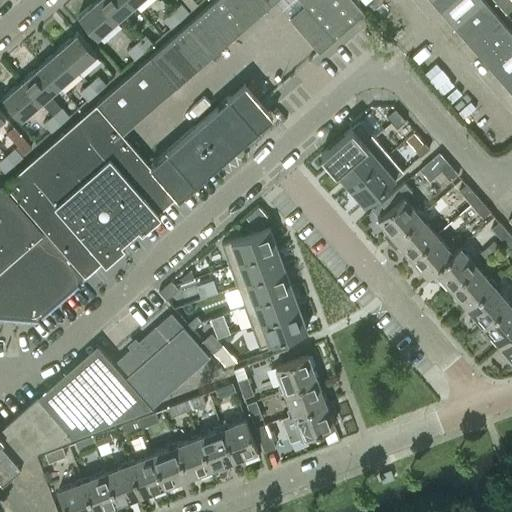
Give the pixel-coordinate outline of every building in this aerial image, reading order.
[(96,36),(114,20),(97,0),(93,0),(77,14),(88,26),(83,30),(92,40),(96,36)] [(363,12),(352,0),(212,0),(95,102),(121,133),(274,0),(299,0),(303,4),(288,17),(318,51),(363,12)] [(97,0),(114,20),(133,4),(129,0),(97,0)] [(429,0),(511,94),(511,33),(482,0),(429,0)] [(511,0),(495,0),(506,13),(511,7),(511,0)] [(189,11),(188,9),(182,2),(172,10),(180,19),(189,11)] [(171,27),(180,19),(172,10),(163,18),(171,27)] [(76,69),(94,53),(75,32),(57,48),(76,69)] [(153,42),(151,41),(145,33),(136,41),(143,50),(153,42)] [(134,58),(143,50),(136,41),(126,49),(134,58)] [(57,85),(76,69),(57,48),(39,63),(57,85)] [(39,101),(57,85),(39,63),(21,79),(39,101)] [(106,83),(105,81),(98,74),(89,82),(97,91),(106,83)] [(21,116),(39,101),(21,79),(2,95),(21,116)] [(87,99),(97,91),(89,82),(80,90),(87,99)] [(250,103),(241,111),(227,95),(148,164),(175,195),(176,195),(177,197),(194,181),(256,128),(252,124),(261,116),(250,103)] [(175,195),(148,164),(121,133),(95,102),(3,181),(84,275),(175,195)] [(69,115),(68,113),(61,106),(52,114),(60,123),(69,115)] [(395,108),(386,115),(391,121),(399,113),(398,111),(395,108)] [(399,113),(391,121),(396,126),(404,119),(399,113)] [(51,131),(60,123),(52,114),(43,122),(51,131)] [(359,119),(321,151),(336,169),(373,137),(359,119)] [(373,137),(336,169),(350,185),(387,153),(373,137)] [(424,141),(415,149),(420,154),(429,147),(424,141)] [(22,155),(21,154),(15,146),(5,154),(13,163),(22,155)] [(456,172),(444,158),(438,151),(427,161),(434,168),(437,165),(448,178),(456,172)] [(387,153),(350,185),(363,201),(401,169),(387,153)] [(0,166),(4,171),(13,163),(5,154),(0,159),(0,166)] [(403,196),(414,187),(407,178),(380,201),(386,208),(376,217),(394,237),(419,214),(403,196)] [(36,315),(82,276),(0,181),(0,306),(1,306),(16,307),(22,315),(36,315)] [(470,203),(477,197),(466,183),(458,190),(470,203)] [(478,219),(488,210),(477,197),(470,203),(460,212),(464,216),(471,210),(478,219)] [(258,205),(246,216),(257,228),(269,217),(258,205)] [(410,256),(436,233),(419,214),(394,237),(410,256)] [(502,240),(509,234),(498,221),(491,227),(502,240)] [(268,225),(221,242),(229,263),(276,246),(268,225)] [(451,251),(450,250),(436,233),(410,256),(426,274),(433,268),(432,268),(451,251)] [(511,252),(511,237),(509,234),(502,240),(511,252)] [(493,239),(479,251),(484,256),(498,244),(493,239)] [(449,287),(475,264),(457,244),(450,250),(451,251),(432,268),(433,268),(449,287)] [(276,246),(229,263),(237,284),(283,267),(276,246)] [(465,305),(491,283),(475,264),(449,287),(465,305)] [(283,267),(237,284),(245,304),(291,287),(283,267)] [(170,278),(164,284),(172,293),(178,287),(170,278)] [(212,279),(197,285),(201,296),(216,290),(212,279)] [(482,324),(507,302),(491,283),(465,305),(482,324)] [(164,284),(158,289),(166,298),(172,293),(164,284)] [(291,287),(245,304),(252,324),(298,307),(291,287)] [(498,343),(511,330),(511,307),(507,302),(482,324),(498,343)] [(298,307),(252,324),(259,344),(305,327),(298,307)] [(150,405),(208,355),(170,311),(112,362),(150,405)] [(222,313),(210,317),(213,327),(226,322),(222,313)] [(196,314),(187,322),(192,327),(201,320),(196,314)] [(511,359),(511,330),(498,343),(511,359)] [(211,332),(202,339),(207,345),(216,337),(211,332)] [(216,337),(207,345),(212,350),(221,343),(216,337)] [(150,405),(112,362),(95,343),(0,426),(0,477),(1,479),(34,450),(150,405)] [(282,390),(314,378),(306,354),(273,366),(282,390)] [(242,397),(251,394),(245,377),(236,380),(242,397)] [(291,413),(323,401),(314,378),(282,390),(291,413)] [(217,398),(234,392),(230,382),(213,389),(217,398)] [(187,409),(205,402),(202,393),(184,400),(187,409)] [(172,415),(187,409),(184,400),(168,406),(172,415)] [(251,421),(260,418),(254,401),(245,405),(251,421)] [(299,437),(332,425),(323,401),(291,413),(299,437)] [(140,427),(159,420),(155,411),(137,418),(140,427)] [(125,433),(140,427),(137,418),(121,424),(125,433)] [(232,459),(255,450),(243,418),(220,427),(232,459)] [(262,451),(273,447),(264,424),(253,428),(262,451)] [(209,468),(232,459),(220,427),(197,436),(209,468)] [(94,444),(112,437),(109,429),(91,436),(94,444)] [(79,450),(94,444),(91,436),(76,441),(79,450)] [(185,477),(209,468),(197,436),(173,445),(185,477)] [(162,486),(185,477),(173,445),(150,453),(162,486)] [(47,463),(63,457),(59,447),(43,454),(47,463)] [(138,495),(162,486),(150,453),(126,462),(138,495)] [(116,503),(138,495),(126,462),(104,471),(116,503)] [(91,511),(92,511),(116,503),(104,471),(80,480),(91,511)] [(65,511),(91,511),(80,480),(56,489),(65,511)]
